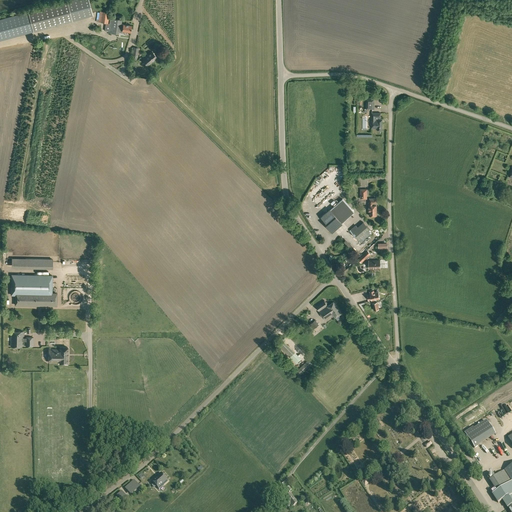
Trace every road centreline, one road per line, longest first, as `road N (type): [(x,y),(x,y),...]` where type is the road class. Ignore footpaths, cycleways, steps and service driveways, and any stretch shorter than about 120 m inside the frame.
road 1 (unclassified): [(81,511),(173,436),(334,275)]
road 2 (unclassified): [(394,366),(393,89)]
road 3 (tertiary): [(334,275),(287,204),(279,76)]
road 4 (tertiary): [(490,511),(394,366)]
road 5 (unclassified): [(511,129),(393,89)]
